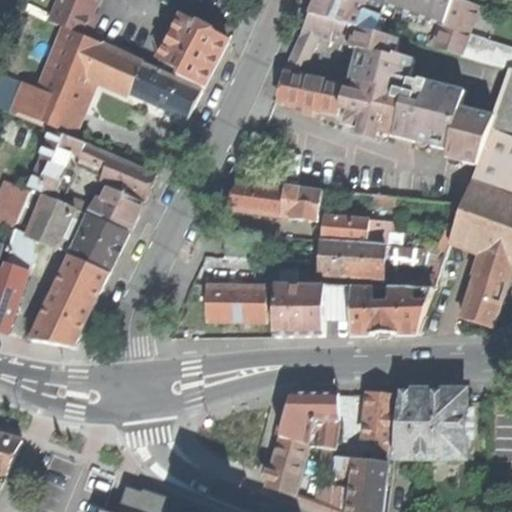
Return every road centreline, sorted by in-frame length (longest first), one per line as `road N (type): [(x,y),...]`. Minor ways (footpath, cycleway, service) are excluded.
road 1 (residential): [(280,0),(131,318),(137,390)]
road 2 (tertiary): [(137,390),(277,367),(511,361)]
road 3 (unclassified): [(272,511),(173,471),(149,436),(137,390)]
road 4 (tertiary): [(137,390),(77,392),(0,376)]
